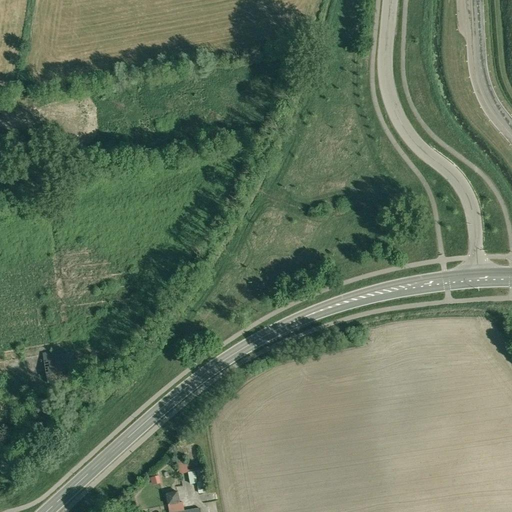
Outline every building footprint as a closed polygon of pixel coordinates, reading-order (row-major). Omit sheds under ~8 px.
[(43,353),(45,367),(48,367),(51,383),(78,378),(73,352),(63,354),(63,349),(43,353)] [(173,451),(182,449),(187,448),(184,437),(174,450),(173,451)] [(177,464),(185,462),(182,449),(173,451),(177,464)] [(202,470),(194,471),(197,483),(199,493),(206,492),(202,470)] [(194,471),(188,472),(190,484),(197,483),(194,471)] [(152,485),(160,483),(158,476),(150,478),(152,485)] [(166,493),(168,506),(180,503),(178,490),(166,493)]
